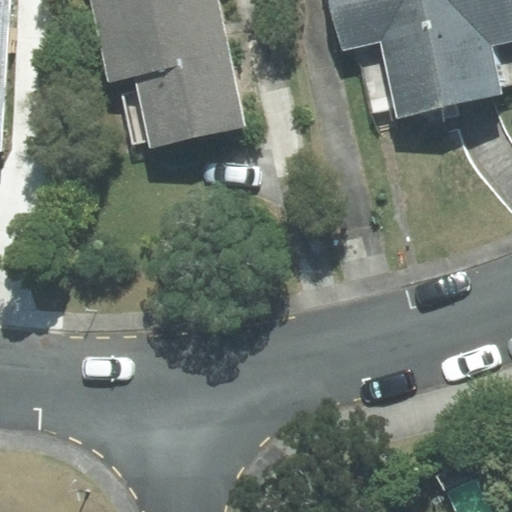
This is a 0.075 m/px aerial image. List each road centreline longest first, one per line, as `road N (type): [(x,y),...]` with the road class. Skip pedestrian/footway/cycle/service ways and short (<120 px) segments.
road 1 (residential): [(511,312),(344,368),(181,392)]
road 2 (residential): [(181,392),(0,381)]
road 3 (residential): [(189,511),(181,392)]
